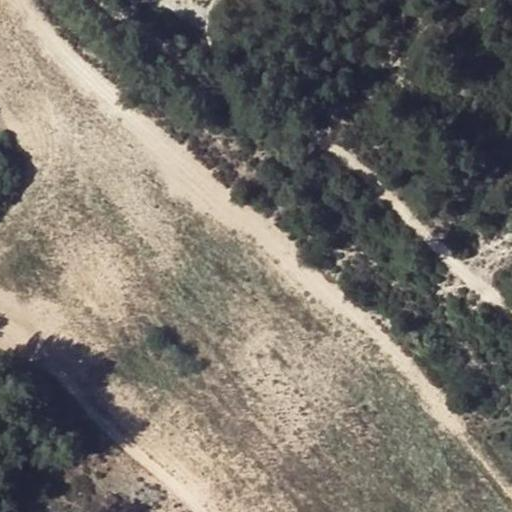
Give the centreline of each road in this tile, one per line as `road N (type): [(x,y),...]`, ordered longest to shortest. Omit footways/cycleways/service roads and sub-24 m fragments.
road 1 (track): [(0,4),(411,367),(511,477)]
road 2 (track): [(511,318),(319,139),(105,0)]
road 3 (track): [(0,335),(204,511)]
